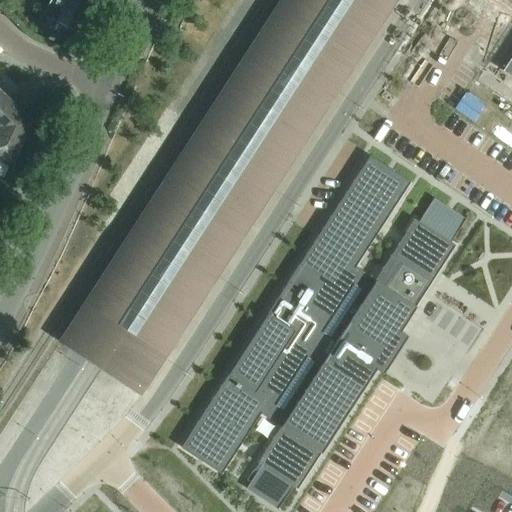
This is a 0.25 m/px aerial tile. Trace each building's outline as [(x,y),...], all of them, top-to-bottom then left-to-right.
[(76,27),(87,0),(52,0),(46,15),(58,20),(60,26),(69,30),(76,27)] [(278,0),(62,332),(58,340),(80,354),(94,363),(104,369),(140,393),(145,387),(395,0),(278,0)] [(0,121),(14,107),(0,93),(0,121)] [(28,121),(14,107),(0,121),(0,163),(6,166),(7,167),(28,121)] [(370,156),(181,447),(221,473),(260,412),(280,426),(257,462),(261,465),(293,486),(297,488),(375,367),(400,329),(455,245),(450,242),(419,221),(414,219),(375,279),(355,266),(410,182),(370,156)] [(434,198),(419,221),(450,242),(466,218),(434,198)] [(261,465),(246,488),(278,509),(293,486),(261,465)]
